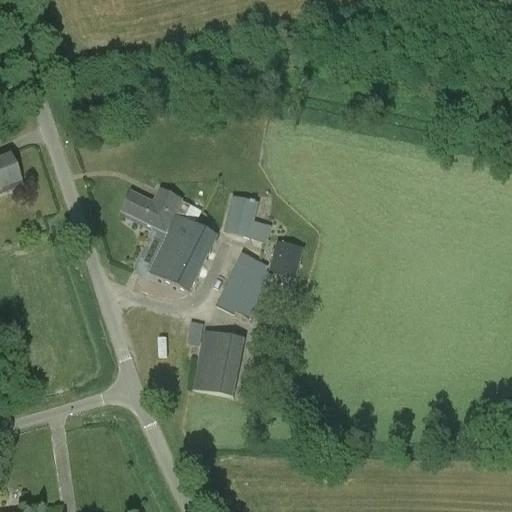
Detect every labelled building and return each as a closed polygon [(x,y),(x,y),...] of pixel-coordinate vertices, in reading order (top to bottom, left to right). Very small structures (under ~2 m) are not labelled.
[(0,158),(0,197),(20,190),(6,156),(0,158)] [(222,159),(219,175),(264,185),(267,168),(222,159)] [(148,277),(189,298),(218,240),(194,228),(185,224),(192,210),(159,194),(156,198),(152,207),(129,196),(120,214),(165,236),(166,235),(168,236),(148,277)] [(222,236),(266,247),(271,230),(254,225),(259,207),(231,200),(222,236)] [(296,281),(304,252),(276,245),(269,274),(296,281)] [(268,269),(242,256),(216,310),(234,318),(235,316),(251,323),(274,278),(266,274),(268,269)] [(199,347),(201,326),(188,324),(185,345),(199,347)] [(245,343),(205,335),(194,394),(234,402),(245,343)]
